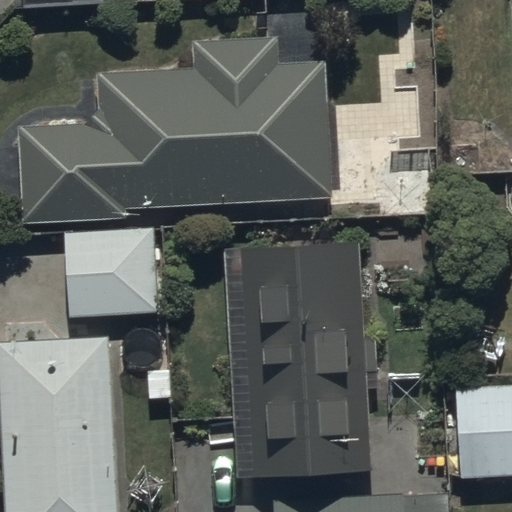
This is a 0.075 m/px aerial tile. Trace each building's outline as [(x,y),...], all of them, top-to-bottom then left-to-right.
[(105,113),(24,117),(24,213),(130,213),(130,199),(335,189),(328,53),(278,55),(277,30),(197,33),(199,61),(102,66),(105,113)] [(70,221),(72,306),(163,305),(162,220),(70,221)] [(246,236),(257,467),(376,462),(373,380),(380,380),(378,326),(369,326),(366,232),(246,236)] [(0,350),(7,511),(121,511),(113,328),(0,332),(0,350)] [(511,376),(461,379),(466,469),(511,467),(511,376)] [(410,511),(409,488),(279,494),(279,511),(410,511)]
